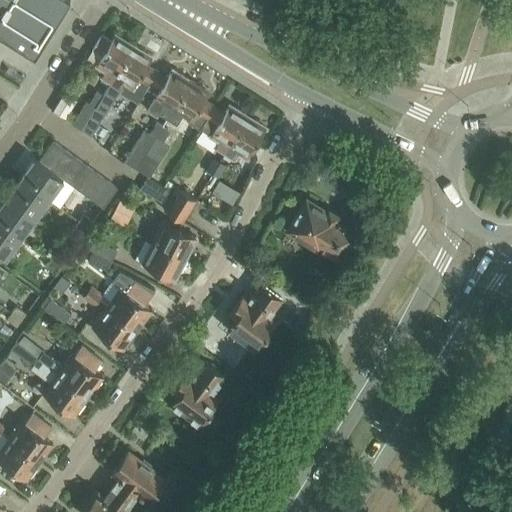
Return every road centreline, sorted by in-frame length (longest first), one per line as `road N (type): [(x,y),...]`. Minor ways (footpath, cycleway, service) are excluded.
road 1 (residential): [(37,511),(226,252),(306,97)]
road 2 (secondary): [(463,218),(295,511)]
road 3 (unclassified): [(465,133),(168,0)]
road 4 (secondary): [(342,511),(454,333),(497,236)]
road 5 (residential): [(0,155),(105,0)]
road 6 (unclassified): [(156,0),(306,97)]
road 7 (unclassified): [(306,97),(447,167)]
